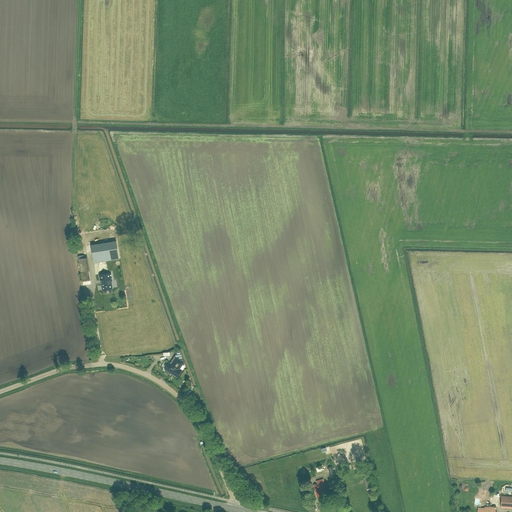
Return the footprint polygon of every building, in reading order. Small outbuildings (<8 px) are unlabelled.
[(116,241),(91,245),(94,263),(119,259),(116,241)] [(111,273),(100,275),(102,290),(112,289),(111,281),(112,281),(111,273)] [(178,351),(176,354),(174,356),(176,357),(174,361),(173,360),(171,363),(170,363),(168,362),(165,368),(166,369),(165,370),(166,371),(169,373),(170,373),(171,372),(177,377),(182,370),(179,368),(182,364),(183,365),(185,363),(180,350),(180,349),(179,349),(178,351)] [(325,486),(323,479),(316,481),(317,484),(313,485),(317,498),(326,495),(323,486),(325,486)] [(511,508),(511,495),(501,495),(500,507),(511,508)]
